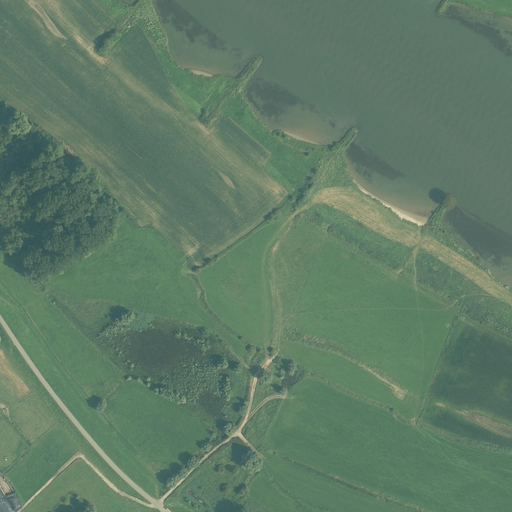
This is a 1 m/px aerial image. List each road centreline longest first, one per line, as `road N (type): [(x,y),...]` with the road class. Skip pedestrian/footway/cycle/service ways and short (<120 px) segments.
road 1 (track): [(420,243),(375,203),(351,195),(295,213),(281,227),(285,288),(276,353),(255,375),(246,419),(156,503)]
road 2 (track): [(0,18),(198,220),(199,239),(177,265),(180,287),(255,375)]
road 3 (unclassified): [(0,318),(93,444),(167,511)]
road 4 (track): [(0,342),(104,478)]
road 5 (track): [(371,511),(290,474),(238,431)]
